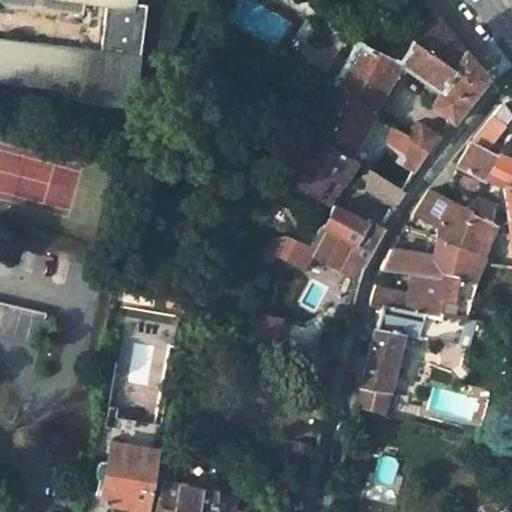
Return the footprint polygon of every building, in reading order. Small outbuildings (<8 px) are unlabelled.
[(0,0),(0,87),(73,96),(72,101),(127,108),(139,7),(123,5),(123,0),(0,0)] [(400,75),(404,69),(409,72),(442,93),(432,107),(455,123),(487,81),(487,75),(449,26),(436,11),(413,50),(389,60),(362,43),(336,85),(377,114),(400,75)] [(404,69),(400,75),(405,78),(409,72),(404,69)] [(351,161),(378,115),(377,114),(336,85),(306,133),(351,161)] [(505,131),(493,117),(473,142),(488,150),(505,131)] [(429,151),(439,138),(419,123),(409,137),(429,151)] [(409,137),(396,128),(385,142),(413,162),(412,164),(418,169),(429,151),(409,137)] [(293,156),(310,166),(298,186),(325,200),(332,201),(336,198),(345,186),(348,179),(356,164),(351,161),(306,133),(293,156)] [(511,161),(488,150),(473,142),(459,168),(484,183),(503,188),(511,184),(511,161)] [(370,172),(360,187),(394,209),(397,206),(404,193),(370,172)] [(478,184),(459,174),(452,187),(471,197),(478,184)] [(506,218),(511,266),(511,184),(503,188),(506,218)] [(498,225),(491,222),(497,206),(478,197),(466,208),(448,199),(429,196),(413,217),(436,227),(434,240),(484,263),(498,225)] [(325,229),(355,246),(350,257),(365,265),(383,232),(382,226),(371,220),(369,224),(333,204),(321,227),(325,229)] [(361,282),(365,265),(350,257),(355,246),(325,229),(310,255),(361,282)] [(434,240),(432,252),(430,262),(430,281),(476,287),(484,263),(434,240)] [(430,262),(395,251),(389,249),(380,272),(401,279),(430,281),(430,262)] [(398,291),(375,285),(368,306),(380,309),(420,315),(423,306),(467,318),(478,287),(476,287),(430,281),(401,279),(398,291)] [(47,314),(0,303),(0,335),(40,345),(47,314)] [(359,389),(388,396),(404,335),(457,350),(467,318),(423,306),(420,315),(380,309),(359,389)] [(148,511),(158,452),(108,444),(98,505),(145,511),(148,511)] [(230,502),(165,484),(157,511),(227,511),(229,509),(230,502)]
